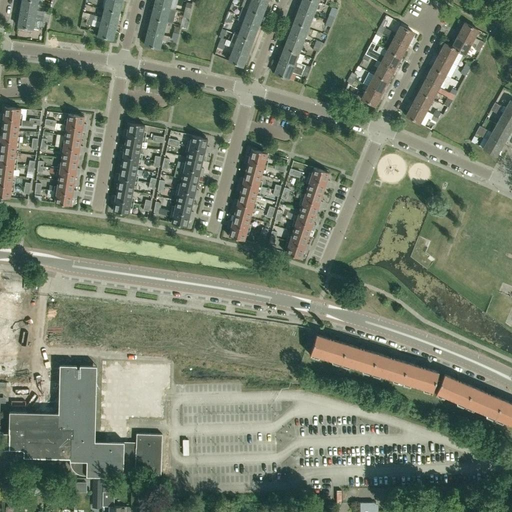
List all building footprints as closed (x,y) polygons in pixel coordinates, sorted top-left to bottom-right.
[(26,0),(21,0),(20,13),(35,15),(38,2),(26,0)] [(106,0),(104,9),(119,13),(122,0),(106,0)] [(155,0),(154,5),(169,9),(171,0),(155,0)] [(267,3),(260,0),(251,0),(248,10),(262,15),(267,3)] [(318,3),(311,0),(302,0),(298,10),(313,15),(318,17),(323,5),(318,3)] [(169,9),(154,5),(151,18),(173,24),(176,11),(169,9)] [(104,9),(101,23),(116,26),(119,13),(104,9)] [(262,15),(248,10),(243,23),(257,28),(262,15)] [(308,28),(313,15),(298,10),(294,22),(308,28)] [(33,29),(35,15),(20,13),(17,26),(33,29)] [(173,24),(151,18),(147,32),(162,35),(166,23),(173,25),(173,24)] [(87,24),(93,26),(100,27),(97,36),(113,40),(116,26),(101,23),(94,21),(88,19),(87,24)] [(294,22),(289,35),(303,41),(308,28),(294,22)] [(257,28),(243,23),(238,35),(252,41),(257,28)] [(472,43),(478,30),(464,23),(458,35),(472,43)] [(407,46),(413,33),(400,26),(394,37),(390,35),(389,36),(407,46)] [(147,32),(144,45),(159,49),(162,35),(147,32)] [(226,39),(226,40),(224,45),(233,48),(248,54),(252,41),(238,35),(235,43),(226,39)] [(284,48),(298,53),(303,41),(289,35),(284,48)] [(458,51),(465,55),(472,43),(458,35),(451,47),(458,51)] [(387,50),(400,58),(407,46),(389,36),(386,42),(390,44),(387,50)] [(365,54),(370,57),(380,63),(394,70),(400,58),(387,50),(384,56),(373,50),(375,44),(371,42),(365,54)] [(452,63),(458,51),(451,47),(445,43),(438,55),(452,63)] [(233,48),(228,61),(243,67),(248,54),(233,48)] [(279,61),(293,66),(298,53),(284,48),(279,61)] [(432,67),(445,75),(452,63),(438,55),(432,67)] [(279,61),(274,74),(288,79),(291,72),(302,77),(299,83),(304,85),(307,77),(309,72),(303,70),(303,71),(293,67),(293,66),(279,61)] [(394,70),(380,63),(374,75),(388,82),(394,70)] [(425,80),(439,87),(445,75),(432,67),(425,80)] [(388,82),(374,75),(368,87),(381,94),(388,82)] [(439,87),(425,80),(419,92),(433,99),(437,91),(453,100),(455,95),(439,87)] [(368,87),(361,99),(375,106),(381,94),(368,87)] [(426,111),(433,99),(419,92),(412,104),(426,111)] [(511,101),(510,100),(503,112),(511,117),(511,101)] [(419,123),(426,111),(412,104),(406,116),(419,123)] [(0,116),(19,119),(21,108),(11,107),(10,105),(7,105),(5,106),(4,114),(0,114),(0,115),(0,116)] [(511,127),(511,117),(503,112),(496,124),(510,132),(511,127)] [(67,125),(86,128),(86,124),(83,124),(84,116),(83,116),(82,114),(79,114),(78,115),(68,114),(67,125)] [(18,130),(19,119),(0,116),(0,121),(3,121),(2,129),(18,130)] [(124,129),(123,133),(143,136),(145,125),(135,123),(134,121),(131,121),(130,122),(129,122),(127,130),(124,129)] [(510,132),(496,124),(491,133),(479,126),(478,130),(503,144),(510,132)] [(85,131),(86,128),(67,125),(65,136),(81,138),(82,131),(85,131)] [(18,130),(2,129),(1,136),(0,135),(0,139),(17,142),(18,130)] [(487,140),(482,148),(496,156),(503,144),(478,130),(475,133),(487,140)] [(141,147),(143,136),(123,133),(123,136),(126,137),(125,144),(141,147)] [(201,137),(192,135),(189,146),(208,150),(209,147),(206,146),(208,139),(207,138),(206,136),(203,136),(201,137)] [(81,138),(65,136),(63,147),(83,150),(83,146),(80,146),(81,138)] [(0,144),(0,150),(15,153),(17,142),(0,139),(0,143),(0,144)] [(120,151),(119,155),(139,158),(141,147),(125,144),(123,152),(120,151)] [(207,154),(208,150),(189,146),(187,157),(202,160),(204,153),(207,154)] [(61,158),(77,160),(78,153),(82,154),(83,150),(63,147),(61,158)] [(245,159),(264,164),(267,153),(257,150),(257,148),(254,148),(252,149),(251,149),(249,156),(246,155),(245,159)] [(0,162),(14,164),(15,153),(0,150),(0,162)] [(137,169),(139,158),(119,155),(119,158),(122,159),(121,166),(137,169)] [(201,168),(202,160),(187,157),(184,168),(203,172),(204,169),(201,168)] [(76,168),(77,160),(61,158),(60,169),(79,172),(80,168),(76,168)] [(264,164),(245,159),(244,163),(248,164),(246,170),(261,174),(264,164)] [(0,173),(13,175),(14,164),(0,162),(0,173)] [(116,173),(115,177),(135,180),(137,169),(121,166),(119,174),(116,173)] [(310,178),(329,184),(330,181),(326,180),(329,172),(328,172),(327,170),(325,169),(323,170),(314,167),(310,178)] [(202,176),(203,172),(184,168),(181,179),(197,182),(199,175),(202,176)] [(290,168),(289,174),(299,177),(300,172),(290,168)] [(79,176),(79,172),(60,169),(58,180),(74,183),(75,175),(79,176)] [(261,174),(246,170),(244,178),(240,177),(239,180),(258,185),(261,174)] [(0,184),(11,186),(13,175),(0,173),(0,184)] [(118,181),(117,188),(133,191),(135,180),(115,177),(115,180),(118,181)] [(307,188),(322,193),(324,187),(327,188),(329,184),(310,178),(307,188)] [(195,190),(197,182),(181,179),(179,190),(198,194),(199,190),(195,190)] [(73,190),(74,183),(58,180),(56,191),(76,194),(76,190),(73,190)] [(258,185),(239,180),(238,184),(242,185),(240,192),(255,196),(258,185)] [(11,186),(0,184),(0,196),(10,197),(11,186)] [(289,189),(284,187),(281,197),(286,199),(289,189)] [(112,195),(111,199),(131,202),(133,191),(117,188),(115,196),(112,195)] [(303,199),(322,205),(323,202),(319,201),(322,193),(307,188),(303,199)] [(197,198),(198,194),(179,190),(176,200),(192,204),(194,197),(197,198)] [(75,198),(76,194),(56,191),(55,202),(65,204),(66,206),(68,206),(70,205),(71,205),(72,197),(75,198)] [(255,196),(240,192),(238,199),(235,199),(234,202),(253,207),(255,196)] [(129,213),(131,202),(111,199),(111,202),(114,203),(113,211),(114,213),(117,213),(119,212),(129,213)] [(300,210),(315,215),(317,208),(320,209),(322,205),(303,199),(300,210)] [(190,211),(192,204),(176,200),(174,211),(193,216),(194,212),(190,211)] [(253,207),(234,202),(233,206),(236,207),(234,214),(250,218),(253,207)] [(266,216),(271,218),(275,208),(269,206),(266,216)] [(296,221),(315,227),(316,223),(312,222),(315,215),(300,210),(296,221)] [(192,219),(193,216),(174,211),(171,222),(181,225),(182,226),(184,227),(186,226),(187,226),(189,219),(192,219)] [(250,218),(234,214),(232,221),(229,220),(228,224),(247,229),(250,218)] [(315,227),(296,221),(292,231),(308,236),(310,229),(313,230),(315,227)] [(247,229),(228,224),(227,227),(230,228),(228,236),(229,236),(230,238),(233,238),(234,237),(244,240),(247,229)] [(259,237),(264,239),(267,229),(262,227),(259,237)] [(308,236),(292,231),(289,242),(307,248),(309,244),(306,243),(308,236)] [(307,248),(289,242),(285,253),(295,256),(296,258),(298,259),(300,257),(301,258),(303,250),(306,251),(307,248)] [(182,318),(53,306),(52,320),(180,332),(182,318)] [(347,343),(316,334),(315,337),(310,355),(318,358),(319,355),(332,360),(332,362),(340,364),(347,343)] [(349,367),(349,365),(363,369),(362,371),(371,374),(377,353),(347,343),(340,364),(349,367)] [(379,376),(380,374),(393,378),(392,380),(401,383),(408,362),(377,353),(371,374),(379,376)] [(410,384),(424,388),(423,390),(432,392),(437,375),(438,372),(408,362),(401,383),(410,386),(410,384)] [(445,395),(458,401),(457,403),(465,406),(473,386),(444,374),(443,376),(435,394),(444,398),(445,395)] [(503,399),(473,386),(465,406),(473,410),(474,407),(486,413),(485,415),(494,419),(503,399)] [(9,411),(27,412),(27,388),(10,388),(9,411)] [(511,402),(510,402),(503,399),(494,419),(502,423),(503,420),(511,423),(511,402)] [(28,486),(45,486),(45,478),(28,477),(28,486)] [(102,500),(103,479),(103,478),(93,478),(93,479),(92,499),(92,507),(102,507),(102,500)] [(102,491),(102,506),(109,506),(108,511),(124,511),(125,506),(114,506),(114,492),(110,492),(103,491),(102,491)] [(358,511),(375,511),(375,503),(374,502),(359,502),(358,511)]
